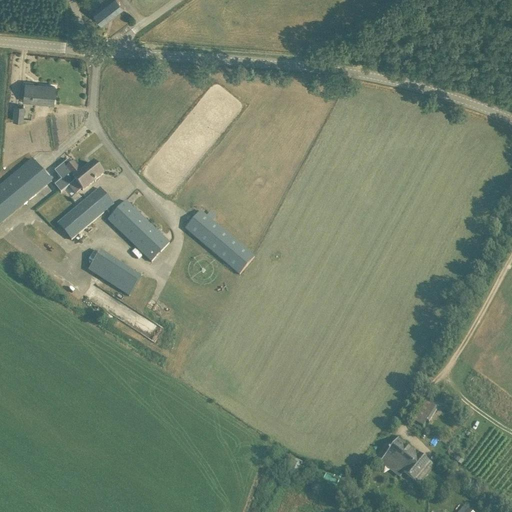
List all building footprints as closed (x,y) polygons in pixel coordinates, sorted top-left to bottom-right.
[(124,7),(118,0),(99,0),(103,4),(92,12),(102,24),(124,7)] [(25,84),(24,101),(53,103),(55,87),(25,84)] [(23,107),(15,107),(14,121),(22,121),(23,107)] [(69,159),(54,172),(67,187),(69,186),(75,194),(82,189),(83,191),(103,174),(94,164),(82,174),(73,163),(69,159)] [(114,205),(100,189),(58,224),(72,240),(114,205)] [(126,201),(108,220),(151,262),(170,243),(126,201)] [(200,211),(195,218),(185,229),(239,275),(254,257),(200,211)] [(130,296),(142,278),(100,252),(88,270),(130,296)] [(426,400),(413,421),(423,427),(426,422),(436,406),(426,400)] [(384,458),(393,465),(408,477),(415,482),(430,463),(399,439),(384,458)] [(456,455),(453,459),(459,464),(462,460),(456,455)]
